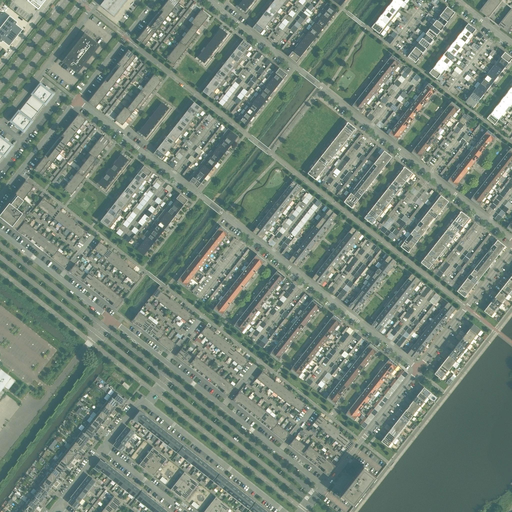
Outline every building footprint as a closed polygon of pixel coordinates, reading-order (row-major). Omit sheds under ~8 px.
[(27,0),(27,1),(38,9),(44,0),(27,0)] [(103,0),(100,5),(104,9),(111,0),(103,0)] [(117,3),(113,0),(111,0),(104,9),(109,13),(117,3)] [(246,15),(257,0),(243,0),(238,6),(240,7),(238,9),(246,15)] [(284,4),(278,0),(273,0),(272,2),(280,8),(283,4),(284,4)] [(400,6),(392,0),(389,5),(398,12),(402,7),(400,6)] [(499,5),(492,0),(488,0),(487,2),(495,9),(499,5)] [(175,7),(167,1),(164,5),(171,11),(175,7)] [(280,8),(272,2),(269,6),(277,13),(277,12),(280,8)] [(495,9),(487,2),(483,7),(492,14),(495,9)] [(117,3),(109,13),(114,16),(122,6),(117,3)] [(336,11),(326,3),(323,8),(333,15),(333,16),(334,17),(336,14),(335,13),(336,11)] [(171,11),(164,5),(160,9),(168,15),(171,11)] [(277,13),(269,6),(268,5),(266,8),(267,9),(266,11),(274,17),(273,17),(275,18),(279,14),(277,12),(277,13)] [(398,12),(389,5),(385,9),(394,17),(398,12)] [(454,12),(447,6),(445,5),(441,10),(450,17),(454,12)] [(492,14),(483,7),(480,11),(486,16),(485,17),(490,21),(491,20),(489,18),(492,14)] [(333,15),(323,8),(319,12),(321,14),(322,13),(329,20),(333,16),(333,15)] [(168,15),(160,9),(157,13),(165,20),(168,15)] [(394,17),(385,9),(382,14),(391,21),(394,17)] [(208,16),(201,10),(197,14),(205,20),(208,16)] [(450,17),(441,10),(438,14),(447,22),(449,20),(449,19),(450,17)] [(274,17),(266,11),(262,15),(270,21),(273,17),(274,17)] [(165,20),(157,13),(154,18),(161,24),(165,20)] [(329,20),(322,13),(321,14),(318,17),(316,16),(326,24),(329,20)] [(205,20),(197,14),(194,18),(202,24),(205,20)] [(391,21),(382,14),(378,18),(387,25),(391,21)] [(447,22),(438,14),(434,19),(436,20),(444,27),(446,24),(445,24),(447,22)] [(270,21),(262,15),(259,19),(267,25),(270,21)] [(10,16),(0,27),(0,42),(1,43),(3,41),(9,46),(22,29),(16,24),(18,22),(10,16)] [(326,24),(316,16),(313,21),(315,22),(323,28),(324,29),(326,26),(325,26),(326,24)] [(511,26),(511,22),(505,17),(502,21),(510,28),(511,26)] [(161,24),(154,18),(150,22),(158,28),(161,24)] [(202,24),(194,18),(190,23),(198,29),(202,24)] [(387,25),(378,18),(374,23),(384,30),(387,25)] [(259,19),(256,23),(263,29),(267,25),(259,19)] [(436,20),(432,25),(440,31),(443,26),(444,27),(436,20)] [(510,28),(502,21),(498,25),(496,23),(494,25),(500,29),(501,27),(507,32),(510,28)] [(158,28),(150,22),(147,26),(155,32),(158,28)] [(263,29),(256,23),(254,22),(253,25),(254,26),(252,28),(260,34),(263,29)] [(315,22),(311,26),(319,32),(323,28),(315,22)] [(198,29),(190,23),(187,27),(195,33),(198,29)] [(384,30),(374,23),(373,25),(372,24),(370,27),(380,35),(384,30)] [(475,29),(468,23),(464,28),(472,34),(475,29)] [(440,31),(432,25),(429,29),(436,35),(440,31)] [(155,32),(147,26),(144,30),(151,37),(155,32)] [(319,32),(311,26),(308,30),(316,37),(319,32)] [(195,33),(187,27),(189,29),(186,33),(194,39),(197,34),(195,33)] [(205,67),(231,34),(223,28),(222,30),(220,29),(198,58),(199,59),(197,61),(205,67)] [(472,34),(464,28),(460,32),(468,38),(472,34)] [(436,35),(429,29),(425,34),(433,40),(436,35)] [(151,37),(144,30),(140,35),(148,41),(151,37)] [(308,30),(305,34),(313,41),(316,37),(308,30)] [(84,32),(62,61),(77,73),(100,45),(84,32)] [(468,38),(460,32),(457,37),(464,43),(468,38)] [(194,39),(186,33),(183,37),(190,43),(194,39)] [(313,41),(305,34),(303,33),(299,37),(301,39),(309,45),(313,41)] [(433,40),(425,34),(422,38),(429,44),(433,40)] [(148,41),(140,35),(137,39),(143,44),(144,45),(148,41)] [(190,43),(183,37),(179,41),(187,47),(190,43)] [(464,43),(457,37),(453,41),(461,47),(464,43)] [(429,44),(422,38),(418,42),(426,49),(428,46),(429,44)] [(251,46),(243,39),(239,44),(247,50),(251,46)] [(301,39),(298,43),(306,49),(309,45),(301,39)] [(187,47),(179,41),(176,46),(184,52),(187,47)] [(461,47),(453,41),(450,46),(457,52),(461,47)] [(418,42),(415,47),(422,53),(426,49),(418,42)] [(306,49),(298,43),(295,47),(303,53),(306,49)] [(247,50),(239,44),(236,48),(244,54),(243,55),(245,56),(249,51),(247,50)] [(422,53),(415,47),(413,45),(409,50),(419,57),(422,53)] [(184,52),(176,46),(173,50),(180,56),(184,52)] [(457,52),(450,46),(446,50),(454,56),(457,52)] [(295,47),(292,51),(291,51),(299,58),(303,53),(295,47)] [(236,48),(233,52),(240,58),(241,58),(243,55),(244,54),(236,48)] [(136,56),(134,55),(128,50),(125,55),(132,61),(136,56)] [(180,56),(173,50),(169,54),(177,60),(180,56)] [(299,58),(291,51),(292,51),(290,50),(286,54),(297,63),(299,60),(298,60),(299,58)] [(419,57),(409,50),(406,55),(415,62),(419,57)] [(454,56),(446,50),(443,55),(450,61),(454,56)] [(240,58),(233,52),(231,51),(230,54),(231,55),(229,57),(239,64),(243,60),(241,58),(240,58)] [(511,58),(504,52),(500,57),(508,63),(511,58)] [(401,62),(390,53),(389,56),(390,57),(388,59),(398,67),(401,62)] [(177,60),(169,54),(166,59),(174,65),(177,60)] [(132,61),(125,55),(121,59),(129,65),(132,61)] [(450,61),(443,55),(439,59),(447,65),(450,61)] [(239,64),(229,57),(226,61),(234,67),(236,69),(239,64)] [(508,63),(500,57),(497,61),(505,67),(508,63)] [(129,65),(121,59),(118,63),(126,69),(129,65)] [(398,67),(388,59),(385,63),(393,70),(394,71),(398,67)] [(447,65),(439,59),(436,64),(443,70),(447,65)] [(234,67),(226,61),(223,65),(230,71),(231,71),(234,67)] [(505,67),(497,61),(493,66),(501,72),(505,67)] [(126,69),(118,63),(114,67),(122,74),(126,69)] [(393,70),(385,63),(382,68),(390,74),(393,70)] [(443,70),(436,64),(432,68),(440,74),(443,70)] [(230,71),(223,65),(219,69),(229,77),(233,73),(231,71),(230,71)] [(287,74),(279,68),(277,66),(273,71),(283,78),(287,74)] [(501,72),(493,66),(490,70),(497,76),(501,72)] [(122,74),(114,67),(111,72),(119,78),(122,74)] [(390,74),(382,68),(378,72),(388,79),(391,75),(390,74)] [(440,74),(432,68),(428,73),(436,79),(440,74)] [(229,77),(219,69),(216,74),(226,81),(229,77)] [(497,76),(490,70),(486,75),(494,81),(497,76)] [(283,78),(273,71),(270,75),(280,83),(283,78)] [(119,78),(111,72),(108,76),(116,82),(119,78)] [(388,79),(378,72),(375,76),(383,82),(384,84),(388,79)] [(161,80),(154,74),(150,78),(158,85),(161,80)] [(226,81),(216,74),(213,78),(220,84),(222,86),(226,81)] [(280,83),(270,75),(267,79),(276,87),(280,83)] [(494,81),(486,75),(483,79),(490,85),(494,81)] [(116,82),(108,76),(104,80),(112,86),(116,82)] [(383,82),(375,76),(372,80),(380,87),(380,86),(383,82)] [(158,85),(150,78),(147,83),(155,89),(158,85)] [(220,84),(213,78),(209,82),(217,88),(220,84)] [(276,87),(267,79),(263,83),(273,91),(276,87)] [(490,85),(483,79),(479,83),(487,89),(490,85)] [(112,86),(104,80),(101,84),(109,91),(112,86)] [(380,87),(372,80),(371,80),(369,81),(370,82),(368,85),(376,91),(378,92),(381,88),(380,86),(380,87)] [(217,88),(209,82),(206,86),(214,92),(217,88)] [(19,109),(10,121),(24,131),(33,120),(45,104),(53,94),(40,83),(32,94),(19,109)] [(155,89),(147,83),(143,87),(151,93),(155,89)] [(273,91),(263,83),(263,84),(265,85),(262,89),(260,87),(260,88),(271,96),(273,94),(272,93),(273,91)] [(437,91),(428,83),(425,87),(424,88),(432,94),(434,91),(436,93),(437,91)] [(487,89),(479,83),(476,88),(483,94),(487,89)] [(109,91),(101,84),(98,89),(106,95),(109,91)] [(214,92),(206,86),(205,85),(203,88),(204,89),(202,91),(212,98),(216,94),(214,92)] [(376,91),(368,85),(365,89),(373,95),(376,91)] [(432,94),(424,88),(425,87),(423,86),(419,91),(421,92),(429,98),(432,94)] [(151,93),(143,87),(140,91),(148,97),(151,93)] [(271,96),(260,88),(257,92),(266,100),(269,95),(271,97),(271,96)] [(483,94),(476,88),(472,92),(480,98),(483,94)] [(106,95),(98,89),(94,93),(102,99),(106,95)] [(373,95),(365,89),(362,93),(370,99),(373,95)] [(148,97),(140,91),(137,95),(145,101),(148,97)] [(266,100),(257,92),(256,92),(258,94),(255,97),(253,96),(263,104),(266,100)] [(429,98),(421,92),(418,96),(426,102),(429,98)] [(480,98),(472,92),(469,97),(476,103),(480,98)] [(102,99),(94,93),(91,97),(99,103),(102,99)] [(370,99),(362,93),(358,97),(366,104),(370,99)] [(145,101),(137,95),(133,100),(141,106),(145,101)] [(263,104),(253,96),(250,101),(252,102),(260,108),(259,108),(261,109),(263,106),(261,106),(263,104)] [(426,102),(418,96),(414,100),(422,107),(426,102)] [(511,102),(504,96),(500,100),(508,106),(511,102)] [(99,103),(91,97),(88,102),(95,108),(99,103)] [(366,104),(358,97),(355,102),(363,108),(366,104)] [(476,103),(469,97),(465,102),(473,108),(476,103)] [(141,106),(133,100),(130,104),(128,102),(138,110),(141,106)] [(422,107),(414,100),(411,105),(419,111),(422,107)] [(459,108),(449,100),(448,102),(449,103),(448,106),(455,112),(459,108)] [(508,106),(500,100),(497,105),(504,111),(508,106)] [(203,110),(192,101),(190,104),(191,105),(190,106),(200,114),(203,110)] [(138,110),(128,102),(124,106),(132,112),(135,109),(138,110)] [(147,141),(173,108),(165,102),(163,104),(162,103),(139,132),(141,133),(139,135),(147,141)] [(260,108),(252,102),(248,106),(256,112),(259,108),(260,108)] [(363,108),(355,102),(353,104),(352,103),(350,105),(361,113),(365,109),(363,108)] [(411,105),(409,103),(406,107),(408,109),(416,115),(419,111),(411,105)] [(504,111),(497,105),(493,109),(501,115),(504,111)] [(132,112),(124,106),(121,111),(129,117),(132,112)] [(200,114),(190,106),(187,111),(194,117),(198,113),(200,114)] [(256,112),(248,106),(245,110),(253,116),(256,112)] [(455,112),(448,106),(444,110),(452,116),(455,112)] [(416,115),(408,109),(404,113),(412,119),(416,115)] [(497,119),(501,115),(493,109),(490,113),(497,119)] [(245,110),(242,114),(242,115),(250,121),(253,116),(245,110)] [(452,116),(444,110),(441,114),(449,120),(452,116)] [(129,117),(121,111),(118,115),(126,121),(129,117)] [(194,117),(187,111),(183,115),(191,121),(194,117)] [(86,120),(78,113),(75,118),(82,124),(86,120)] [(250,121),(242,115),(242,114),(240,113),(236,117),(247,126),(249,123),(248,123),(250,121)] [(412,119),(404,113),(401,117),(409,123),(412,119)] [(497,119),(490,113),(486,118),(494,124),(497,119)] [(449,120),(441,114),(439,117),(438,116),(437,118),(438,118),(445,125),(449,120)] [(126,121),(118,115),(114,119),(122,125),(126,121)] [(191,121),(183,115),(180,119),(190,127),(188,125),(191,121)] [(409,123),(401,117),(398,122),(406,128),(409,123)] [(82,124),(75,118),(71,122),(79,128),(82,124)] [(445,125),(438,118),(434,123),(442,129),(445,125)] [(190,127),(180,119),(177,123),(186,131),(190,127)] [(79,128),(71,122),(68,126),(76,132),(79,128)] [(357,129),(348,122),(344,126),(353,134),(357,129)] [(406,128),(398,122),(394,126),(402,132),(406,128)] [(186,131),(177,123),(173,128),(183,135),(186,131)] [(442,129),(434,123),(431,127),(440,134),(444,130),(442,129)] [(76,132),(68,126),(65,131),(72,137),(76,132)] [(353,134),(344,126),(341,131),(349,137),(348,137),(350,138),(353,134)] [(403,133),(402,132),(394,126),(391,130),(399,136),(401,134),(402,135),(403,133)] [(440,134),(431,127),(427,131),(437,139),(440,134)] [(183,135),(173,128),(170,132),(178,138),(181,134),(183,136),(183,135)] [(497,137),(487,130),(485,128),(482,133),(483,134),(484,134),(492,140),(493,138),(495,139),(497,137)] [(237,136),(229,130),(227,129),(224,133),(235,142),(237,139),(236,138),(237,136)] [(399,136),(391,130),(388,134),(397,142),(399,140),(397,138),(399,136)] [(72,137),(65,131),(61,135),(69,141),(72,137)] [(349,137),(341,131),(337,135),(345,141),(348,137),(349,137)] [(437,139),(427,131),(424,135),(432,142),(433,143),(437,139)] [(178,138),(170,132),(167,136),(176,144),(175,142),(178,138)] [(235,142),(224,133),(221,137),(230,145),(233,141),(235,142)] [(484,134),(483,134),(480,138),(488,145),(492,140),(484,134)] [(0,159),(4,155),(4,156),(12,146),(0,135),(0,159)] [(69,141),(61,135),(58,139),(66,145),(69,141)] [(109,141),(102,135),(98,140),(106,146),(109,141)] [(345,141),(337,135),(334,139),(343,146),(347,142),(345,141)] [(432,142),(424,135),(421,140),(429,146),(432,142)] [(176,144),(167,136),(163,140),(173,148),(176,144)] [(230,145),(221,137),(220,138),(222,139),(219,143),(227,149),(230,145)] [(480,138),(477,143),(485,149),(488,145),(480,138)] [(66,145),(58,139),(55,143),(62,149),(66,145)] [(343,146),(334,139),(331,143),(338,150),(340,151),(343,146)] [(106,146),(98,140),(95,144),(103,150),(106,146)] [(173,148),(163,140),(160,145),(168,151),(171,147),(173,148)] [(429,146),(421,140),(417,144),(425,150),(429,146)] [(485,149),(477,143),(476,141),(472,146),(474,147),(482,153),(482,154),(484,152),(483,151),(485,149)] [(62,149),(55,143),(51,148),(59,154),(62,149)] [(227,149),(219,143),(216,147),(224,154),(227,149)] [(338,150),(331,143),(327,148),(335,154),(338,150)] [(103,150),(95,144),(91,148),(99,154),(103,150)] [(425,150),(417,144),(414,148),(422,154),(425,150)] [(168,151),(160,145),(157,149),(166,157),(166,156),(165,155),(168,151)] [(224,154),(216,147),(213,151),(211,150),(220,158),(224,154)] [(482,153),(474,147),(470,151),(478,157),(482,153)] [(59,154),(51,148),(48,152),(56,158),(59,154)] [(99,154),(91,148),(88,152),(96,159),(99,154)] [(335,154),(327,148),(324,152),(332,158),(335,154)] [(422,154),(414,148),(412,150),(411,149),(409,151),(420,160),(424,155),(422,154)] [(166,157),(157,149),(153,153),(163,161),(166,157)] [(220,158),(211,150),(207,154),(217,162),(220,158)] [(388,161),(391,157),(384,150),(380,155),(388,161)] [(478,157),(470,151),(469,150),(465,154),(467,156),(467,155),(475,162),(478,157)] [(56,158),(48,152),(45,156),(52,162),(56,158)] [(96,159),(88,152),(85,157),(95,165),(95,164),(93,162),(96,159)] [(332,158),(324,152),(321,156),(330,163),(333,159),(332,158)] [(106,192),(132,160),(124,154),(122,156),(121,155),(99,183),(100,184),(98,186),(106,192)] [(217,162),(207,154),(204,159),(214,166),(217,162)] [(388,161),(380,155),(379,154),(375,158),(377,159),(385,165),(388,161)] [(467,155),(467,156),(464,160),(471,166),(475,162),(467,155)] [(52,162),(45,156),(41,160),(49,166),(52,162)] [(330,163),(321,156),(317,160),(325,167),(327,168),(330,163)] [(95,165),(85,157),(87,159),(84,163),(91,169),(95,165)] [(511,165),(511,163),(503,157),(500,161),(508,167),(509,168),(511,165)] [(471,166),(464,160),(462,158),(459,163),(460,164),(468,170),(471,166)] [(214,166),(204,159),(201,163),(210,171),(214,166)] [(377,159),(374,163),(373,163),(381,170),(385,165),(377,159)] [(49,166),(41,160),(38,165),(46,171),(49,166)] [(325,167),(317,160),(314,165),(322,171),(325,167)] [(508,167),(500,161),(497,165),(505,171),(508,167)] [(381,170),(373,163),(374,163),(372,162),(369,166),(378,174),(381,170)] [(91,169),(84,163),(80,167),(88,173),(91,169)] [(210,171),(201,163),(200,163),(202,165),(199,168),(197,167),(207,175),(210,171)] [(468,170),(460,164),(457,168),(465,174),(468,170)] [(46,171),(38,165),(34,169),(40,174),(42,175),(46,171)] [(154,173),(144,165),(140,170),(150,177),(154,173)] [(322,171),(314,165),(311,169),(318,175),(320,176),(323,172),(322,171)] [(505,171),(497,165),(493,169),(501,176),(505,171)] [(378,174),(369,166),(365,171),(375,178),(378,174)] [(88,173),(80,167),(77,171),(85,177),(88,173)] [(207,175),(197,167),(194,171),(204,179),(207,175)] [(413,174),(404,167),(401,171),(408,177),(410,178),(413,174)] [(457,168),(454,172),(461,179),(465,174),(457,168)] [(318,175),(311,169),(307,173),(315,179),(318,175)] [(501,176),(493,169),(490,174),(498,180),(501,176)] [(150,177),(140,170),(137,174),(147,181),(150,177)] [(85,177),(77,171),(74,175),(81,182),(85,177)] [(204,179),(194,171),(190,176),(200,183),(204,179)] [(375,178),(365,171),(362,175),(363,176),(371,182),(375,178)] [(408,177),(401,171),(397,175),(405,181),(408,177)] [(461,179),(454,172),(452,171),(449,175),(458,183),(461,179)] [(147,181),(137,174),(134,178),(141,184),(145,180),(147,182),(147,181)] [(498,180),(490,174),(487,178),(495,184),(498,180)] [(81,182),(74,175),(70,180),(78,186),(81,182)] [(405,181),(397,175),(394,179),(402,186),(405,181)] [(458,183),(449,175),(445,180),(456,189),(458,186),(456,185),(458,183)] [(200,183),(190,176),(187,180),(198,189),(200,186),(199,185),(200,183)] [(371,182),(363,176),(360,180),(368,187),(371,182)] [(141,184),(134,178),(130,182),(140,190),(138,188),(141,184)] [(495,184),(487,178),(485,180),(484,179),(482,181),(483,182),(491,188),(495,184)] [(402,186),(394,179),(391,184),(398,190),(402,186)] [(16,229),(27,215),(22,212),(18,209),(24,200),(23,199),(33,186),(26,180),(2,210),(2,211),(0,214),(0,215),(3,218),(3,219),(16,229)] [(78,186),(70,180),(67,184),(75,190),(78,186)] [(302,188),(301,187),(293,180),(289,185),(299,192),(302,188)] [(357,184),(357,185),(365,191),(368,187),(360,180),(357,184)] [(140,190),(130,182),(127,186),(135,193),(137,194),(140,190)] [(491,188),(483,182),(480,186),(488,193),(488,192),(491,188)] [(365,191),(357,185),(357,184),(355,183),(352,188),(353,189),(361,195),(365,191)] [(75,190),(67,184),(63,188),(71,195),(75,190)] [(398,190),(391,184),(387,188),(395,194),(396,195),(400,191),(398,190)] [(299,192),(289,185),(286,189),(295,197),(299,192)] [(135,193),(127,186),(124,191),(131,197),(132,197),(135,193)] [(488,193),(480,186),(477,191),(485,197),(486,198),(489,194),(488,192),(488,193)] [(395,194),(387,188),(384,192),(392,198),(395,194)] [(295,197),(286,189),(283,193),(292,201),(291,199),(294,195),(295,197)] [(361,195),(353,189),(350,193),(358,199),(361,195)] [(131,197),(124,191),(120,195),(130,203),(133,198),(132,197),(131,197)] [(485,197),(477,191),(473,195),(481,201),(485,197)] [(187,200),(180,193),(178,192),(174,196),(185,205),(187,202),(186,201),(187,200)] [(392,198),(384,192),(380,196),(388,203),(388,202),(392,198)] [(292,201),(283,193),(279,197),(289,205),(292,201)] [(358,199),(350,193),(347,197),(355,203),(358,199)] [(448,201),(440,195),(439,194),(435,198),(445,206),(446,204),(448,203),(447,202),(448,201)] [(130,203),(120,195),(117,199),(127,207),(130,203)] [(481,201),(473,195),(471,197),(470,196),(468,198),(479,207),(483,202),(481,201)] [(185,205),(174,196),(176,198),(173,202),(181,208),(184,204),(185,205)] [(388,203),(380,196),(377,201),(386,208),(390,204),(388,202),(388,203)] [(289,205),(279,197),(276,202),(285,209),(289,205)] [(355,203),(347,197),(343,202),(351,208),(355,203)] [(41,209),(47,202),(43,198),(37,205),(41,209)] [(445,206),(435,198),(432,203),(441,210),(445,206)] [(127,207),(117,199),(114,203),(121,210),(123,211),(127,207)] [(386,208),(377,201),(374,205),(383,212),(386,208)] [(46,212),(51,205),(47,202),(41,209),(46,212)] [(181,208),(173,202),(170,206),(168,205),(177,212),(181,208)] [(285,209),(276,202),(273,206),(282,213),(285,209)] [(121,210),(114,203),(110,208),(120,215),(118,214),(121,210)] [(441,210),(432,203),(428,207),(438,214),(441,210)] [(50,216),(56,207),(55,208),(51,205),(46,212),(50,216)] [(177,212),(168,205),(164,209),(174,217),(177,212)] [(383,212),(374,205),(370,209),(378,215),(380,217),(383,212)] [(282,213),(273,206),(269,210),(279,218),(277,216),(280,212),(282,214),(282,213)] [(54,219),(60,211),(56,207),(50,216),(54,219)] [(438,214),(428,207),(425,211),(434,218),(438,214)] [(120,215),(110,208),(107,212),(117,220),(120,215)] [(337,215),(329,209),(327,208),(324,212),(333,219),(337,215)] [(174,217),(164,209),(161,213),(171,221),(174,217)] [(378,215),(370,209),(367,213),(375,220),(378,215)] [(279,218),(269,210),(266,214),(275,222),(279,218)] [(58,222),(65,214),(60,211),(54,219),(58,222)] [(434,218),(425,211),(422,215),(431,223),(434,218)] [(470,219),(461,211),(457,216),(466,223),(470,219)] [(117,220),(107,212),(104,216),(103,216),(113,224),(117,220)] [(333,219),(324,212),(320,216),(330,224),(333,219)] [(171,221),(161,213),(157,217),(167,225),(171,221)] [(375,220),(367,213),(364,218),(371,224),(375,220)] [(63,226),(69,217),(65,214),(58,222),(63,226)] [(275,222),(266,214),(263,219),(272,226),(271,225),(274,221),(275,222)] [(113,224),(103,216),(104,216),(102,215),(101,218),(102,219),(100,221),(110,228),(113,224)] [(431,223),(422,215),(418,220),(420,221),(428,227),(431,223)] [(330,224),(320,216),(317,220),(327,228),(330,224)] [(466,223),(457,216),(456,217),(455,217),(454,218),(454,219),(454,220),(462,226),(463,227),(466,223)] [(67,229),(73,221),(69,217),(63,226),(67,229)] [(167,225),(157,217),(154,222),(164,229),(164,230),(165,231),(167,228),(166,227),(167,225)] [(272,226),(263,219),(259,223),(269,230),(272,226)] [(327,228),(317,220),(314,225),(323,232),(327,228)] [(462,226),(454,220),(450,224),(458,230),(462,226)] [(22,234),(29,225),(25,221),(17,230),(22,234)] [(71,232),(77,224),(73,221),(67,229),(71,232)] [(428,227),(420,221),(417,225),(424,231),(428,227)] [(164,229),(154,222),(151,226),(161,234),(164,230),(164,229)] [(269,230),(259,223),(256,227),(265,235),(266,234),(264,233),(267,229),(269,231),(269,230)] [(76,235),(82,227),(77,224),(71,232),(72,231),(76,235)] [(228,232),(219,224),(217,226),(219,228),(217,230),(225,236),(228,232)] [(458,230),(450,224),(447,228),(455,234),(458,230)] [(26,237),(33,228),(29,225),(22,234),(26,237)] [(323,232),(314,225),(310,229),(320,236),(323,232)] [(424,231),(417,225),(413,229),(421,235),(424,231)] [(161,234),(151,226),(153,228),(150,231),(148,230),(147,230),(157,238),(161,234)] [(80,238),(86,231),(82,227),(76,235),(80,238)] [(265,235),(256,227),(252,232),(262,239),(265,235)] [(362,235),(352,227),(349,231),(358,239),(362,235)] [(30,241),(38,231),(33,228),(26,237),(30,241)] [(455,234),(447,228),(444,233),(452,239),(453,240),(457,235),(455,234)] [(320,236),(310,229),(307,233),(317,241),(320,236)] [(421,235),(413,229),(410,233),(418,240),(421,235)] [(157,238),(147,230),(144,234),(154,242),(157,238)] [(225,236),(217,230),(214,234),(221,240),(225,236)] [(34,244),(42,235),(38,231),(30,241),(34,244)] [(358,239),(349,231),(345,236),(355,243),(358,239)] [(317,241),(307,233),(304,237),(313,245),(317,241)] [(410,233),(407,237),(407,238),(414,244),(418,240),(410,233)] [(452,239),(444,233),(440,237),(448,243),(452,239)] [(154,242),(144,234),(144,235),(146,236),(143,240),(151,246),(154,242)] [(221,240),(214,234),(210,239),(218,245),(221,240)] [(39,247),(46,238),(42,235),(34,244),(39,247)] [(355,243),(345,236),(342,240),(351,247),(350,246),(353,242),(355,243)] [(414,244),(407,238),(407,237),(405,236),(402,241),(411,248),(414,244)] [(313,245),(304,237),(300,242),(310,249),(313,245)] [(448,243),(440,237),(437,241),(445,247),(448,243)] [(43,251),(50,241),(46,238),(39,247),(43,251)] [(501,250),(505,246),(495,238),(492,243),(493,244),(501,250)] [(218,245),(210,239),(208,241),(207,242),(207,243),(215,249),(218,245)] [(151,246),(143,240),(140,244),(138,243),(137,243),(147,251),(151,246)] [(351,247),(342,240),(338,244),(348,252),(351,247)] [(47,254),(54,245),(50,241),(43,251),(47,254)] [(98,252),(104,245),(99,241),(94,249),(98,252)] [(411,248),(402,241),(398,245),(408,252),(411,248)] [(445,247),(437,241),(434,245),(443,253),(446,248),(445,247)] [(310,249),(300,242),(302,243),(299,247),(297,246),(307,253),(310,249)] [(147,251),(137,243),(134,247),(145,256),(147,253),(146,252),(147,251)] [(215,249),(207,243),(204,247),(211,253),(215,249)] [(348,252),(338,244),(335,248),(343,255),(346,251),(348,252)] [(493,244),(490,248),(498,254),(501,250),(493,244)] [(51,257),(59,248),(54,245),(47,254),(51,257)] [(102,257),(108,248),(104,245),(98,252),(102,255),(101,256),(102,257)] [(443,253),(434,245),(430,249),(438,256),(440,257),(443,253)] [(307,253),(297,246),(294,250),(303,258),(307,253)] [(211,253),(204,247),(202,249),(201,249),(200,250),(201,251),(200,251),(202,252),(208,257),(211,253)] [(56,261),(61,253),(57,250),(59,248),(51,257),(56,261)] [(106,260),(112,252),(108,248),(102,257),(106,260)] [(343,255),(335,248),(332,253),(341,260),(340,259),(343,255)] [(498,254),(490,248),(487,252),(494,259),(498,254)] [(438,256),(430,249),(427,254),(435,260),(438,256)] [(303,258),(294,250),(295,252),(292,256),(300,262),(303,258)] [(208,257),(202,252),(200,251),(197,255),(205,262),(208,257)] [(110,263),(117,255),(112,252),(106,260),(110,263)] [(494,259),(487,252),(483,257),(491,263),(494,259)] [(60,264),(66,257),(61,253),(56,261),(60,264)] [(341,260),(332,253),(328,257),(338,264),(341,260)] [(266,261),(257,254),(253,259),(261,265),(263,262),(264,264),(266,261)] [(396,262),(388,255),(386,254),(383,259),(392,266),(396,262)] [(435,260),(427,254),(424,258),(431,264),(432,264),(435,260)] [(115,267),(121,258),(117,255),(110,263),(115,267)] [(205,262),(197,255),(194,260),(201,266),(205,262)] [(300,262),(292,256),(288,260),(296,266),(300,262)] [(64,267),(70,260),(66,257),(60,264),(64,267)] [(338,264),(328,257),(325,261),(333,267),(336,263),(338,265),(338,264)] [(483,257),(480,261),(488,267),(491,263),(483,257)] [(119,270),(125,262),(121,258),(115,267),(119,270)] [(431,264),(424,258),(420,262),(430,270),(433,265),(432,264),(431,264)] [(261,265),(253,259),(250,263),(258,269),(261,265)] [(392,266),(383,259),(380,263),(389,270),(392,266)] [(201,266),(194,260),(193,260),(192,261),(192,262),(190,264),(198,270),(201,266)] [(488,267),(480,261),(478,260),(475,264),(476,265),(484,271),(488,267)] [(333,267),(325,261),(322,265),(331,273),(330,271),(333,267)] [(123,273),(129,265),(125,262),(119,270),(123,273)] [(258,269),(250,263),(246,267),(254,273),(258,269)] [(389,270),(380,263),(379,263),(381,264),(378,268),(386,275),(389,270)] [(73,275),(79,267),(75,264),(69,271),(73,275)] [(198,270),(190,264),(187,268),(195,274),(198,270)] [(127,277),(133,269),(129,266),(130,265),(129,265),(123,273),(127,277)] [(331,273),(322,265),(318,270),(328,277),(331,273)] [(481,276),(484,271),(476,265),(473,269),(481,276)] [(78,278),(83,271),(79,267),(73,275),(78,278)] [(254,273),(246,267),(243,271),(251,277),(252,277),(253,276),(252,275),(254,273)] [(195,274),(187,268),(184,272),(191,279),(195,274)] [(386,275),(378,268),(375,272),(373,271),(382,279),(386,275)] [(478,280),(481,276),(473,269),(472,268),(468,273),(478,280)] [(132,280),(137,273),(133,269),(127,277),(132,280)] [(286,277),(275,269),(274,271),(275,272),(273,275),(282,281),(286,277)] [(328,277),(318,270),(315,274),(325,281),(328,277)] [(82,281),(89,272),(88,274),(83,271),(78,278),(82,281)] [(251,277),(243,271),(240,275),(248,282),(251,277)] [(379,283),(382,279),(373,271),(370,276),(379,283)] [(86,285),(93,275),(89,272),(82,281),(86,285)] [(191,279),(184,272),(180,277),(188,283),(191,279)] [(136,283),(142,276),(137,273),(132,280),(136,283)] [(478,280),(468,273),(465,277),(474,284),(478,280)] [(325,281),(315,274),(312,278),(321,286),(325,281)] [(419,280),(411,274),(408,278),(417,286),(417,285),(416,284),(419,280)] [(90,288),(98,279),(93,275),(86,285),(90,288)] [(248,282),(240,275),(236,280),(244,286),(248,282)] [(282,281),(273,275),(270,279),(279,286),(278,285),(281,281),(282,282),(282,281)] [(379,283),(370,276),(369,276),(370,276),(367,280),(376,287),(379,283)] [(188,283),(180,277),(178,279),(177,278),(175,280),(185,287),(188,283)] [(474,284),(465,277),(462,281),(463,282),(471,288),(474,284)] [(417,286),(408,278),(404,282),(414,290),(417,286)] [(95,291),(102,282),(98,279),(90,288),(95,291)] [(279,286),(270,279),(267,283),(276,290),(279,286)] [(244,286),(236,280),(233,284),(241,290),(244,286)] [(372,292),(376,287),(367,280),(367,281),(368,281),(365,285),(372,292)] [(99,295),(106,285),(102,282),(95,291),(99,295)] [(414,290),(404,282),(401,287),(411,294),(414,290)] [(463,282),(460,286),(468,293),(471,288),(463,282)] [(276,290),(267,283),(263,287),(272,294),(271,293),(274,289),(275,290),(276,290)] [(241,290),(233,284),(230,288),(238,294),(241,290)] [(511,289),(505,284),(501,288),(508,294),(511,289)] [(103,298),(110,289),(106,285),(99,295),(103,298)] [(372,292),(365,285),(361,290),(369,296),(372,292)] [(464,297),(468,293),(460,286),(458,285),(455,290),(464,297)] [(272,294),(263,287),(260,291),(269,298),(272,294)] [(411,294),(401,287),(398,291),(406,297),(409,293),(410,294),(411,294)] [(156,299),(162,292),(157,288),(151,296),(156,299)] [(238,294),(230,288),(226,292),(234,299),(238,294)] [(508,294),(501,288),(498,293),(505,298),(508,294)] [(107,301),(115,292),(110,289),(103,298),(107,301)] [(369,296),(361,290),(358,294),(366,300),(369,296)] [(269,298),(260,291),(257,296),(266,303),(269,298)] [(406,297),(398,291),(394,295),(404,303),(404,302),(402,301),(406,297)] [(112,305),(119,295),(115,292),(107,301),(112,305)] [(160,302),(166,295),(162,292),(156,299),(160,302)] [(234,299),(226,292),(223,297),(231,303),(233,301),(234,299)] [(505,298),(498,293),(494,297),(501,303),(505,298)] [(366,300),(358,294),(355,298),(353,297),(362,304),(366,300)] [(116,308),(123,299),(119,295),(112,305),(116,308)] [(164,306),(171,298),(170,297),(170,298),(166,295),(160,302),(164,306)] [(404,303),(394,295),(391,299),(401,307),(404,303)] [(266,303),(257,296),(253,300),(261,306),(264,302),(265,303),(266,303)] [(231,303),(223,297),(220,301),(228,307),(231,303)] [(362,304),(353,297),(349,301),(359,308),(362,304)] [(501,303),(494,297),(490,302),(498,307),(501,303)] [(168,309),(175,301),(171,298),(164,306),(168,309)] [(322,306),(313,299),(312,298),(309,302),(317,309),(319,307),(321,308),(322,306)] [(401,307),(391,299),(388,304),(397,311),(401,307)] [(261,306),(253,300),(250,304),(258,310),(261,306)] [(173,312),(179,304),(175,301),(168,309),(173,312)] [(228,307),(220,301),(216,305),(224,311),(228,307)] [(359,308),(349,301),(351,302),(348,307),(356,313),(359,308)] [(455,308),(447,302),(446,301),(442,305),(452,313),(455,308)] [(317,309),(309,302),(308,302),(309,303),(306,307),(305,306),(314,313),(315,313),(316,312),(316,311),(317,309)] [(498,307),(490,302),(487,306),(494,312),(495,313),(499,308),(498,307)] [(177,316),(183,308),(179,304),(173,312),(177,316)] [(258,310),(250,304),(247,308),(255,315),(256,315),(255,315),(258,310)] [(397,311),(388,304),(384,308),(394,315),(397,311)] [(224,311),(216,305),(213,310),(222,317),(224,315),(222,314),(224,311)] [(452,313),(442,305),(444,307),(440,311),(448,317),(452,313)] [(314,313),(305,306),(302,311),(311,318),(314,313)] [(494,312),(487,306),(483,311),(490,316),(494,312)] [(182,318),(188,311),(183,308),(177,316),(178,315),(182,318)] [(255,315),(247,308),(243,313),(252,320),(255,315)] [(394,315),(384,308),(381,312),(389,318),(392,314),(394,315)] [(136,324),(144,315),(139,311),(132,321),(136,324)] [(186,322),(192,315),(188,311),(182,318),(186,322)] [(311,318),(302,311),(299,315),(307,322),(311,318)] [(448,317),(440,311),(437,315),(436,314),(435,314),(445,321),(448,317)] [(389,318),(381,312),(378,316),(385,322),(389,318)] [(252,320),(243,313),(240,317),(249,324),(252,320)] [(341,321),(332,313),(330,315),(332,317),(330,319),(338,325),(341,321)] [(445,321),(435,314),(432,318),(442,325),(445,321)] [(140,327),(148,318),(144,315),(136,324),(140,327)] [(307,322),(299,315),(298,315),(299,316),(296,320),(304,326),(307,322)] [(385,322),(378,316),(374,320),(384,328),(382,326),(385,322)] [(249,324),(240,317),(237,321),(245,328),(249,324)] [(145,331),(152,321),(148,318),(140,327),(145,331)] [(442,325),(432,318),(434,319),(431,323),(429,322),(438,330),(442,325)] [(338,325),(330,319),(327,323),(335,330),(336,330),(335,329),(338,325)] [(304,326),(296,320),(293,324),(301,330),(304,326)] [(384,328),(374,320),(371,325),(380,332),(384,328)] [(149,334),(156,325),(152,321),(145,331),(149,334)] [(245,328),(237,321),(235,323),(233,322),(232,324),(242,333),(245,328)] [(438,330),(429,322),(425,326),(435,334),(438,330)] [(335,330),(327,323),(325,326),(324,325),(323,327),(324,327),(323,327),(331,334),(332,334),(335,330)] [(301,330),(293,324),(289,328),(297,335),(301,330)] [(481,330),(473,324),(469,329),(478,335),(481,330)] [(153,338),(160,328),(156,325),(149,334),(153,338)] [(205,336),(210,329),(206,326),(200,333),(205,336)] [(435,334),(425,326),(422,331),(432,338),(435,334)] [(331,334),(323,327),(320,332),(329,339),(329,338),(328,338),(331,334)] [(157,341),(165,331),(160,328),(153,338),(157,341)] [(297,335),(289,328),(286,333),(294,339),(297,335)] [(208,341),(215,333),(210,329),(205,336),(209,340),(208,340),(208,341)] [(478,335),(469,329),(466,333),(474,340),(474,339),(473,338),(476,334),(477,335),(478,335)] [(162,344),(167,337),(163,334),(165,331),(157,341),(162,344)] [(432,338),(422,331),(424,332),(421,336),(419,335),(428,342),(432,338)] [(329,339),(320,332),(316,336),(325,343),(329,339)] [(213,344),(219,336),(215,333),(208,341),(213,344)] [(294,339),(286,333),(283,337),(282,336),(291,343),(294,339)] [(474,340),(466,333),(462,337),(470,344),(474,340)] [(428,342),(419,335),(415,339),(425,347),(428,342)] [(217,347),(223,339),(219,336),(213,344),(217,347)] [(291,343),(282,336),(279,340),(279,341),(287,347),(291,343)] [(325,343),(316,336),(313,340),(321,346),(324,342),(325,343)] [(166,348),(172,340),(167,337),(162,344),(166,348)] [(470,344),(462,337),(459,342),(467,348),(470,344)] [(221,351),(228,343),(223,339),(217,347),(221,351)] [(425,347),(415,339),(417,341),(414,344),(412,343),(422,351),(425,347)] [(170,351),(176,344),(172,340),(166,348),(170,351)] [(321,346),(313,340),(310,344),(318,351),(321,346)] [(287,347),(279,341),(276,345),(275,344),(275,345),(284,352),(287,347)] [(379,351),(369,343),(368,342),(365,347),(374,354),(376,351),(377,353),(379,351)] [(467,348),(459,342),(455,346),(463,353),(467,348)] [(225,354),(232,346),(228,343),(221,351),(225,354)] [(422,351),(412,343),(409,348),(418,355),(422,351)] [(318,351),(310,344),(306,349),(315,356),(315,355),(314,355),(318,351)] [(284,352),(275,345),(272,349),(281,356),(284,352)] [(230,357),(236,349),(232,346),(225,354),(230,357)] [(463,353),(455,346),(452,351),(460,357),(459,356),(462,352),(463,353)] [(374,354),(365,347),(362,351),(370,358),(374,354)] [(180,359),(186,351),(181,348),(176,355),(180,359)] [(418,355),(409,348),(405,352),(415,360),(418,355)] [(234,361),(240,353),(236,350),(236,349),(230,357),(234,361)] [(281,356),(272,349),(268,353),(279,362),(280,359),(279,358),(281,356)] [(315,356),(306,349),(303,353),(312,360),(315,356)] [(184,362),(190,355),(186,351),(180,359),(184,362)] [(370,358),(362,351),(362,352),(359,356),(358,355),(367,362),(370,358)] [(460,357),(452,351),(448,355),(456,362),(460,357)] [(238,364),(244,357),(240,353),(234,361),(238,364)] [(312,360),(303,353),(300,357),(309,364),(312,360)] [(188,365),(196,356),(194,358),(190,355),(184,362),(188,365)] [(367,362),(358,355),(355,359),(364,366),(367,362)] [(456,362),(448,355),(444,360),(453,366),(456,362)] [(193,369),(200,359),(196,356),(188,365),(193,369)] [(242,367),(248,360),(244,357),(238,364),(242,367)] [(309,364),(300,357),(296,361),(304,368),(308,363),(309,364)] [(398,365),(387,357),(386,359),(387,361),(385,363),(394,370),(398,365)] [(197,372),(204,363),(200,359),(193,369),(197,372)] [(364,366),(355,359),(355,360),(356,360),(353,364),(352,363),(352,364),(360,371),(364,366)] [(453,366),(444,360),(441,364),(448,370),(451,366),(453,367),(453,366)] [(304,368),(296,361),(293,366),(302,373),(302,372),(301,372),(304,368)] [(201,375),(209,366),(204,363),(197,372),(201,375)] [(394,370),(385,363),(382,367),(391,374),(394,370)] [(360,371),(352,364),(348,368),(357,375),(360,371)] [(444,374),(448,370),(441,364),(437,369),(444,374)] [(205,379),(213,369),(209,366),(201,375),(205,379)] [(302,373),(293,366),(291,368),(290,367),(288,369),(298,377),(302,373)] [(15,380),(9,375),(7,374),(7,373),(0,367),(0,389),(4,385),(8,389),(15,380)] [(391,374),(382,367),(379,371),(387,377),(390,373),(391,374)] [(357,375),(348,368),(345,372),(354,379),(357,375)] [(210,382),(217,373),(213,369),(205,379),(210,382)] [(444,374),(437,369),(434,374),(441,379),(444,374)] [(261,382),(266,374),(262,371),(256,378),(261,382)] [(387,377),(379,371),(375,376),(383,382),(387,377)] [(354,379),(345,372),(342,376),(350,383),(354,379)] [(214,386),(221,376),(217,373),(210,382),(214,386)] [(265,385),(271,378),(266,374),(261,382),(265,385)] [(218,389),(226,379),(221,376),(214,386),(218,389)] [(350,383),(342,376),(341,377),(342,377),(339,381),(347,388),(350,383)] [(383,382),(375,376),(372,380),(380,386),(383,382)] [(269,389),(276,380),(275,380),(275,381),(271,378),(265,385),(269,389)] [(222,392),(230,383),(226,379),(218,389),(222,392)] [(273,392),(280,384),(276,380),(269,389),(273,392)] [(380,386),(372,380),(369,384),(378,391),(377,390),(380,386)] [(347,388),(339,381),(336,386),(344,392),(347,388)] [(227,396),(234,386),(230,383),(222,392),(227,396)] [(278,395),(284,387),(280,384),(273,392),(278,395)] [(378,391),(369,384),(365,388),(374,395),(378,391)] [(344,392),(336,386),(333,390),(340,396),(344,392)] [(282,399),(288,390),(284,387),(278,395),(282,399)] [(430,392),(423,387),(420,391),(427,397),(430,392)] [(374,395),(365,388),(362,393),(370,399),(373,395),(374,395)] [(286,402),(293,394),(288,390),(282,399),(286,402)] [(340,396),(333,390),(329,394),(328,393),(337,400),(340,396)] [(114,392),(110,396),(122,405),(124,403),(123,402),(124,400),(125,400),(123,398),(118,394),(117,394),(114,391),(114,392)] [(237,404),(244,394),(240,391),(232,400),(237,404)] [(427,397),(420,391),(416,396),(423,401),(427,397)] [(337,400),(328,393),(325,398),(335,406),(337,404),(335,403),(337,400)] [(370,399),(362,393),(361,393),(360,394),(361,394),(359,397),(367,403),(370,399)] [(241,407),(248,397),(244,394),(237,404),(241,407)] [(290,405),(297,397),(293,394),(286,402),(290,405)] [(110,396),(107,400),(115,407),(117,405),(120,407),(122,405),(110,396)] [(423,401),(416,396),(413,400),(421,407),(420,406),(423,401)] [(245,410),(253,401),(248,397),(241,407),(245,410)] [(295,408),(301,400),(297,397),(290,405),(291,406),(291,405),(295,408)] [(367,403),(359,397),(355,401),(363,407),(367,403)] [(107,400),(103,405),(115,414),(117,412),(114,410),(115,407),(107,400)] [(300,411),(305,404),(301,400),(295,408),(300,411)] [(421,407),(413,400),(409,405),(417,411),(421,407)] [(249,414),(257,404),(253,401),(245,410),(249,414)] [(363,407),(355,401),(352,405),(360,411),(363,407)] [(254,417),(261,407),(257,404),(249,414),(254,417)] [(100,409),(108,416),(110,414),(113,416),(115,414),(103,405),(100,409)] [(360,411),(352,405),(349,410),(357,416),(358,416),(357,416),(360,411)] [(417,411),(409,405),(405,409),(414,416),(413,415),(416,411),(417,412),(417,411)] [(258,420),(265,411),(261,407),(254,417),(258,420)] [(99,408),(95,413),(96,414),(109,424),(111,422),(107,418),(108,416),(100,409),(99,408)] [(414,416),(405,409),(402,414),(409,419),(410,420),(414,416)] [(357,416),(349,410),(347,412),(345,411),(344,413),(354,421),(357,416)] [(139,411),(133,419),(137,422),(144,414),(139,411)] [(262,424),(270,414),(265,411),(258,420),(262,424)] [(93,412),(90,416),(101,425),(103,423),(107,426),(109,424),(96,414),(95,413),(93,412)] [(144,414),(137,422),(141,426),(148,417),(144,414)] [(266,427),(274,418),(270,414),(262,424),(266,427)] [(405,424),(409,419),(402,414),(398,418),(405,424)] [(318,426),(324,418),(319,415),(314,422),(318,426)] [(90,416),(87,420),(88,422),(89,423),(101,432),(102,433),(104,431),(99,427),(101,425),(90,416)] [(148,417),(141,426),(146,429),(152,421),(148,417)] [(271,430),(278,421),(274,418),(266,427),(271,430)] [(322,430),(328,422),(324,418),(318,426),(322,429),(321,430),(322,430)] [(405,424),(398,418),(395,423),(402,428),(405,424)] [(152,421),(146,429),(150,432),(156,424),(152,421)] [(275,434),(281,426),(277,423),(278,421),(271,430),(275,434)] [(88,422),(85,427),(94,434),(96,432),(99,434),(101,432),(89,423),(88,422)] [(326,433),(332,425),(328,422),(322,430),(326,433)] [(402,428),(395,423),(391,427),(398,433),(402,428)] [(156,424),(150,432),(154,436),(160,427),(156,424)] [(330,437),(337,429),(332,425),(326,433),(330,437)] [(279,437),(285,430),(281,426),(275,434),(279,437)] [(81,431),(94,441),(96,439),(92,436),(94,434),(85,427),(81,431)] [(126,427),(123,431),(131,437),(135,433),(126,427)] [(160,427),(154,436),(158,439),(165,431),(160,427)] [(398,433),(391,427),(388,432),(396,438),(395,437),(398,433)] [(335,440),(341,432),(337,429),(330,437),(335,440)] [(80,430),(77,435),(78,436),(86,442),(88,440),(92,443),(94,441),(81,431),(80,430)] [(284,440),(289,433),(285,430),(279,437),(284,440)] [(123,431),(120,435),(128,442),(131,437),(123,431)] [(165,431),(158,439),(163,442),(169,434),(165,431)] [(339,443),(345,436),(341,433),(341,432),(335,440),(339,443)] [(396,438),(388,432),(384,436),(393,443),(396,438)] [(169,434),(163,442),(167,446),(173,437),(169,434)] [(120,435),(116,439),(125,447),(125,446),(128,442),(120,435)] [(74,440),(86,449),(88,447),(84,445),(86,442),(78,436),(74,440)] [(343,447),(349,439),(345,436),(339,443),(343,447)] [(393,443),(384,436),(381,441),(388,447),(391,442),(392,443),(393,443)] [(173,437),(167,446),(171,449),(177,441),(173,437)] [(293,448),(299,441),(295,437),(289,445),(293,448)] [(73,439),(70,444),(70,445),(71,444),(79,451),(81,449),(84,451),(86,449),(74,440),(73,439)] [(117,440),(114,445),(115,446),(119,449),(122,451),(125,447),(116,439),(116,440),(117,440)] [(347,450),(353,443),(349,439),(343,447),(347,450)] [(177,441),(171,449),(175,452),(182,444),(177,441)] [(298,451),(303,444),(299,441),(293,448),(298,451)] [(70,445),(67,449),(79,458),(81,456),(77,454),(79,451),(71,444),(70,445)] [(302,455),(309,445),(308,448),(303,444),(298,451),(302,455)] [(306,458),(313,449),(309,445),(302,455),(306,458)] [(184,446),(178,453),(182,456),(188,449),(184,446)] [(153,447),(139,465),(144,469),(145,470),(145,469),(147,471),(148,472),(153,476),(167,458),(153,447)] [(64,453),(72,460),(74,458),(77,460),(79,458),(67,449),(64,453)] [(188,449),(182,456),(186,460),(192,452),(188,449)] [(310,462),(318,452),(313,449),(306,458),(310,462)] [(63,452),(59,457),(72,467),(73,468),(74,466),(70,462),(72,460),(64,453),(63,452)] [(192,452),(186,460),(191,463),(196,456),(192,452)] [(315,465),(322,455),(318,452),(310,462),(315,465)] [(319,468),(326,459),(322,455),(315,465),(319,468)] [(196,456),(191,463),(195,467),(201,459),(196,456)] [(59,457),(55,462),(56,463),(56,462),(65,469),(67,467),(70,469),(72,467),(59,457)] [(201,459),(195,467),(199,470),(205,462),(201,459)] [(323,472),(330,462),(326,459),(319,468),(323,472)] [(96,465),(94,468),(98,471),(100,470),(105,463),(100,460),(99,461),(96,465)] [(56,463),(53,467),(65,476),(66,474),(63,471),(65,469),(56,462),(56,463)] [(105,463),(100,470),(104,473),(110,466),(105,462),(105,463)] [(205,462),(199,470),(203,473),(209,466),(205,462)] [(328,475),(335,466),(330,462),(323,472),(328,475)] [(110,466),(104,473),(108,477),(114,469),(110,466)] [(209,466),(203,473),(208,477),(213,469),(209,466)] [(362,466),(340,494),(353,505),(375,476),(362,466)] [(53,467),(49,471),(58,478),(60,476),(63,478),(65,476),(53,467)] [(114,469),(108,477),(112,480),(118,472),(114,469)] [(213,469),(208,477),(212,480),(218,473),(213,469)] [(49,471),(46,476),(58,485),(59,483),(56,480),(58,478),(49,471)] [(118,472),(112,480),(116,483),(122,476),(118,472)] [(184,472),(170,489),(175,493),(176,494),(177,494),(178,496),(179,496),(180,497),(185,501),(198,483),(184,472)] [(220,474),(213,482),(218,486),(224,477),(220,474)] [(88,475),(84,480),(92,486),(95,481),(88,476),(88,475)] [(43,480),(42,480),(51,487),(53,485),(56,487),(58,485),(46,476),(43,480)] [(122,476),(116,483),(121,487),(127,479),(122,476)] [(224,477),(218,486),(222,489),(228,481),(224,477)] [(42,479),(38,484),(39,485),(52,495),(51,495),(52,496),(54,493),(49,489),(51,487),(42,480),(43,480),(42,479)] [(127,479),(121,487),(125,490),(131,482),(127,479)] [(84,480),(81,484),(88,490),(92,486),(84,480)] [(228,481),(222,489),(226,492),(232,484),(228,481)] [(131,482),(125,490),(129,493),(135,486),(131,482)] [(81,484),(78,488),(85,494),(88,490),(81,484)] [(232,484),(226,492),(230,496),(237,487),(232,484)] [(39,485),(35,489),(36,490),(45,497),(47,495),(50,497),(51,495),(52,495),(39,485)] [(135,486),(129,493),(134,497),(139,489),(135,486)] [(237,487),(230,496),(234,499),(241,491),(237,487)] [(78,488),(74,493),(82,498),(85,494),(78,488)] [(36,490),(33,494),(44,504),(46,502),(43,499),(45,497),(36,490)] [(142,491),(136,499),(141,502),(146,495),(142,491)] [(241,491),(234,499),(239,502),(245,494),(241,491)] [(74,493),(71,497),(72,498),(72,497),(78,503),(79,502),(82,498),(74,493)] [(33,494),(29,499),(38,506),(40,503),(43,506),(44,504),(33,494)] [(245,494),(239,502),(243,506),(249,498),(245,494)] [(146,495),(141,502),(145,506),(151,498),(146,495)] [(114,496),(110,500),(118,506),(121,502),(114,496)] [(72,498),(68,502),(70,503),(74,507),(74,506),(77,508),(80,504),(79,502),(78,503),(72,497),(72,498)] [(215,497),(203,511),(226,511),(230,508),(215,497)] [(151,498),(145,506),(149,509),(155,501),(151,498)] [(249,498),(243,506),(247,509),(254,501),(249,498)] [(26,503),(36,511),(39,511),(40,511),(36,508),(38,506),(29,499),(26,503)] [(110,500),(107,505),(114,510),(118,506),(110,500)] [(155,501),(149,509),(153,511),(159,505),(155,501)] [(25,502),(21,507),(27,511),(36,511),(26,503),(25,502)] [(256,502),(249,510),(250,511),(255,511),(260,506),(256,502)]
